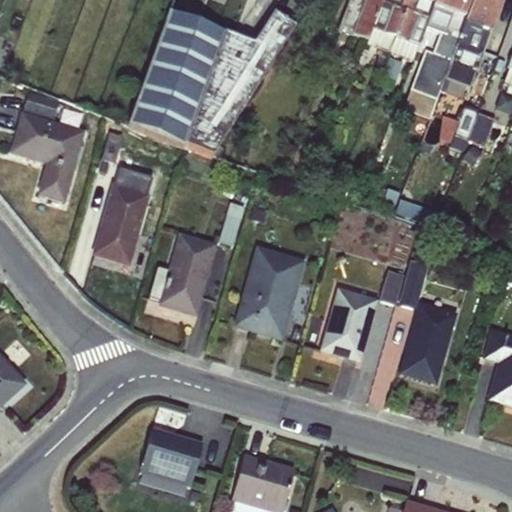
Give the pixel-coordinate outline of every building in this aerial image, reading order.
[(170,0),(124,128),(181,150),(224,35),(216,33),(226,0),(170,0)] [(365,45),(368,36),(381,0),(347,0),(335,32),(365,45)] [(407,0),(381,0),(368,36),(381,42),(377,51),(388,55),(407,0)] [(436,0),(407,0),(388,55),(411,65),(424,32),(436,0)] [(472,0),(436,0),(424,32),(438,37),(430,58),(420,55),(402,112),(427,123),(442,85),(472,0)] [(502,0),(472,0),(442,85),(469,92),(502,0)] [(251,44),(224,35),(181,150),(209,161),(294,29),(272,13),(251,44)] [(511,91),(511,50),(499,86),(511,91)] [(469,141),(484,147),(496,119),(466,107),(460,121),(447,116),(438,139),(465,150),(469,141)] [(84,133),(18,115),(7,157),(42,168),(34,199),(63,207),(84,133)] [(110,186),(89,259),(128,271),(150,184),(121,175),(117,188),(110,186)] [(236,244),(245,205),(231,202),(223,241),(236,244)] [(146,301),(157,304),(155,310),(194,321),(215,247),(176,236),(166,273),(155,270),(146,301)] [(281,345),(304,263),(254,249),(230,331),(281,345)] [(377,302),(335,290),(317,355),(358,367),(377,302)] [(455,315),(416,304),(396,378),(435,389),(455,315)] [(511,337),(489,331),(480,362),(494,366),(483,402),(511,410),(511,337)] [(0,409),(25,387),(0,359),(0,409)] [(200,444),(149,431),(138,476),(188,489),(200,444)] [(280,511),(291,472),(241,457),(228,503),(259,511),(280,511)] [(435,511),(403,503),(400,511),(435,511)]
